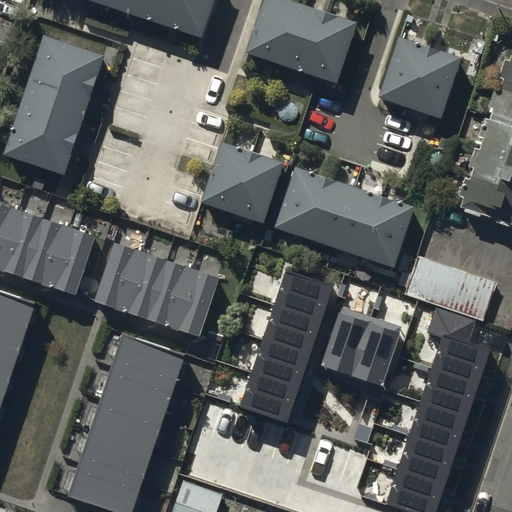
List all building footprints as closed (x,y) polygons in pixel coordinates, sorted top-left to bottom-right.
[(102,0),(203,34),(214,0),(102,0)] [(358,23),(290,0),(270,0),(253,50),(339,79),(358,23)] [(102,55),(49,37),(11,153),(64,170),(73,143),(83,114),(92,86),(102,55)] [(462,58),(403,39),(384,96),(443,115),(462,58)] [(511,65),(464,205),(511,220),(511,65)] [(285,165),(226,145),(207,201),(266,221),(285,165)] [(416,208),(301,169),(282,225),(397,264),(416,208)] [(96,237),(0,203),(0,267),(77,294),(96,237)] [(221,279),(119,243),(99,300),(202,336),(221,279)] [(498,283),(418,256),(405,295),(418,299),(485,322),(498,283)] [(253,374),(242,407),(287,422),(332,287),(288,272),(276,306),(265,340),(253,374)] [(0,401),(32,302),(0,291),(0,401)] [(429,332),(446,338),(435,369),(424,403),(413,437),(401,471),(390,505),(411,511),(435,511),(489,352),(467,345),(475,322),(437,309),(429,332)] [(370,321),(342,313),(325,365),(381,383),(398,331),(370,321)] [(136,511),(190,356),(128,335),(73,494),(124,511),(136,511)] [(383,468),(312,444),(299,482),(287,478),(276,509),(285,511),(379,511),(380,509),(370,506),(383,468)] [(217,511),(224,496),(183,482),(172,511),(217,511)]
